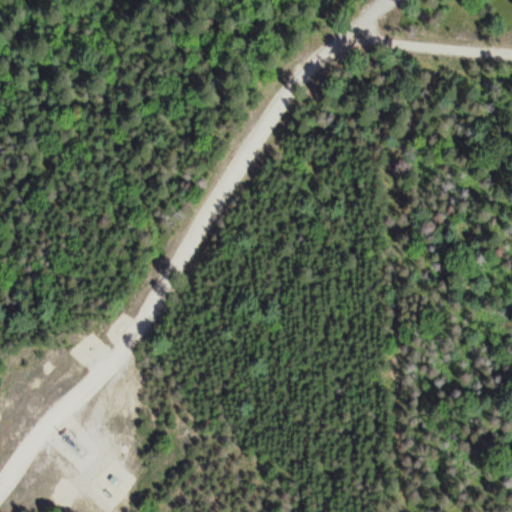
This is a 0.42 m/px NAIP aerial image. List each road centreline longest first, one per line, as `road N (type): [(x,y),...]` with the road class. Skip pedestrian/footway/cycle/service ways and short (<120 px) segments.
road 1 (track): [(0,481),(143,311),(289,83),(369,0)]
road 2 (track): [(334,33),(511,41)]
